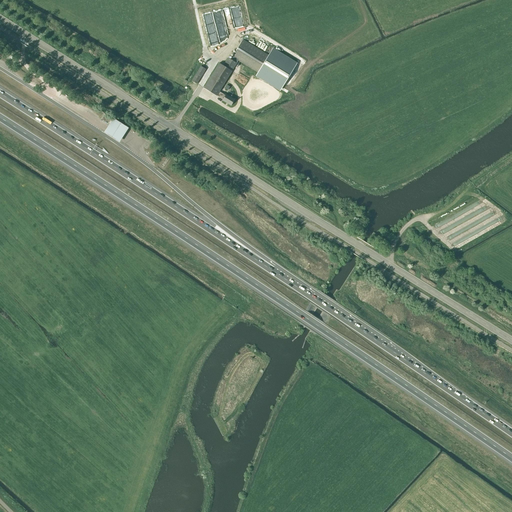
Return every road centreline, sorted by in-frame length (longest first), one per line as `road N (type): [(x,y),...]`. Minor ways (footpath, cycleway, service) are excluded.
road 1 (motorway): [(0,118),(511,460)]
road 2 (tertiary): [(511,340),(0,19)]
road 3 (motorway): [(271,269),(0,94)]
road 4 (motorway): [(511,433),(271,269)]
road 5 (motorway): [(271,269),(144,162)]
road 6 (track): [(434,231),(486,202),(498,211),(447,243)]
road 7 (track): [(387,263),(408,223),(448,206),(472,183)]
